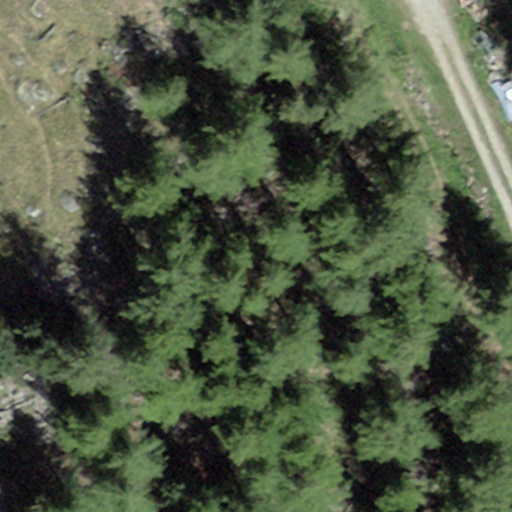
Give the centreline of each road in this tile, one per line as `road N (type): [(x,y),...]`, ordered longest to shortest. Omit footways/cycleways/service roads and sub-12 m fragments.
road 1 (track): [(511,422),(430,121),(426,7)]
road 2 (track): [(511,191),(426,7)]
